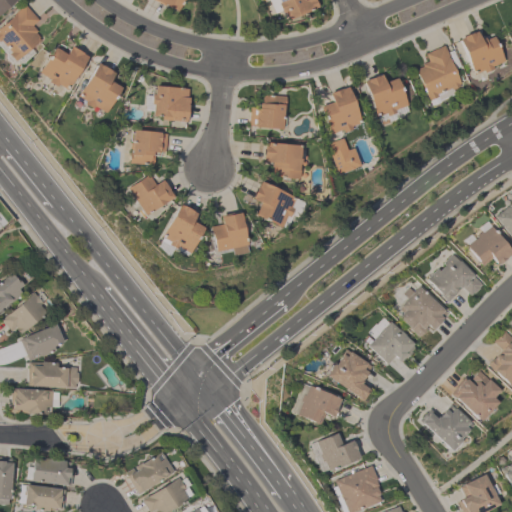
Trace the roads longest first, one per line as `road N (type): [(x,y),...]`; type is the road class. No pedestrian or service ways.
road 1 (tertiary): [(60,0),(160,58),(256,72),(339,56),(468,0)]
road 2 (secondary): [(209,392),(511,154)]
road 3 (tertiary): [(407,0),(329,33),(235,48),(174,36),(101,0)]
road 4 (secondary): [(511,121),(279,300)]
road 5 (secondary): [(209,392),(52,199)]
road 6 (residential): [(181,401),(99,436),(53,442),(0,435)]
road 7 (residential): [(511,289),(382,422)]
road 8 (secondary): [(0,172),(95,294)]
road 9 (secondary): [(181,401),(264,511)]
road 10 (secondary): [(95,294),(181,401)]
road 11 (residential): [(208,170),(226,47)]
road 12 (secondary): [(284,490),(209,392)]
